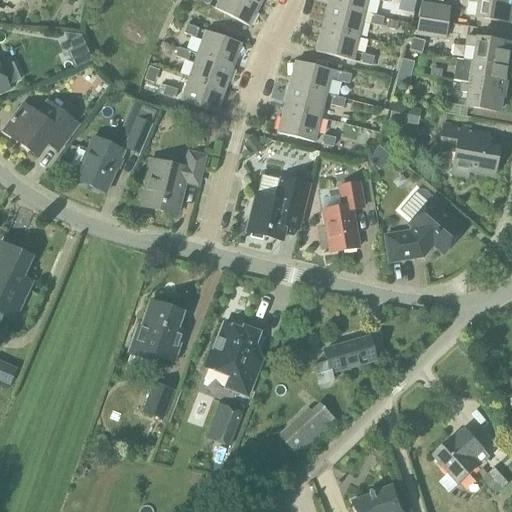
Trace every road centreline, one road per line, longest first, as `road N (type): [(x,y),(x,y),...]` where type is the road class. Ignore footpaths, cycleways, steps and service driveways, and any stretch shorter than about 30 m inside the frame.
road 1 (unclassified): [(265,511),(498,292)]
road 2 (residential): [(498,292),(447,302),(394,299),(204,254)]
road 3 (residential): [(204,254),(233,123),(289,0)]
road 4 (residential): [(204,254),(91,228),(0,173)]
